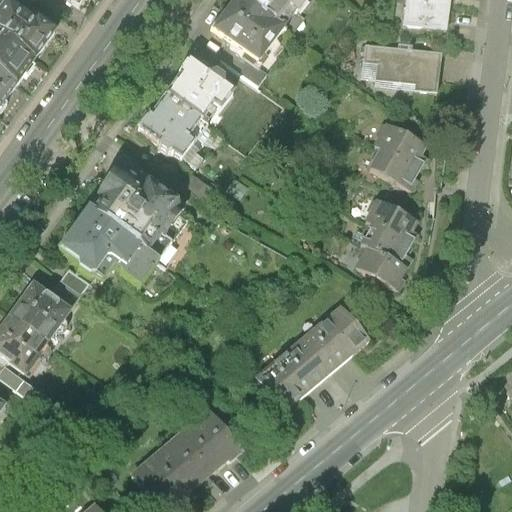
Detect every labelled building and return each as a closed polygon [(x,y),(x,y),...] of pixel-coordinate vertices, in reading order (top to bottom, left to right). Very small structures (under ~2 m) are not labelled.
[(2,0),(2,1),(20,14),(30,0),(2,0)] [(285,23),(252,0),(241,0),(219,32),(239,47),(268,67),(294,29),(285,23)] [(252,0),(285,23),(293,11),(303,18),(315,0),(252,0)] [(457,28),(460,0),(415,0),(413,24),(457,28)] [(4,5),(0,10),(0,41),(32,66),(54,37),(35,23),(33,27),(4,5)] [(0,79),(14,90),(32,66),(0,41),(0,79)] [(446,94),(451,52),(373,43),(368,85),(446,94)] [(230,60),(267,86),(276,73),(268,67),(239,47),(230,60)] [(195,60),(168,95),(213,129),(240,94),(195,60)] [(0,79),(0,108),(14,90),(0,79)] [(186,164),(213,129),(168,95),(141,130),(186,164)] [(383,143),(390,147),(427,161),(435,147),(394,124),(383,143)] [(432,163),(427,161),(390,147),(377,170),(415,192),(432,163)] [(90,211),(163,264),(197,217),(124,164),(90,211)] [(202,175),(194,186),(217,204),(225,193),(202,175)] [(385,201),(374,220),(417,244),(428,224),(385,201)] [(163,264),(90,211),(59,254),(78,268),(98,283),(106,288),(117,272),(144,291),(163,264)] [(363,240),(373,246),(406,263),(417,244),(374,220),(363,240)] [(418,269),(406,263),(373,246),(362,267),(406,291),(418,269)] [(78,268),(57,297),(77,311),(98,283),(78,268)] [(12,317),(56,348),(81,314),(77,311),(57,297),(37,282),(12,317)] [(293,411),(379,343),(351,308),(265,376),(293,411)] [(56,348),(12,317),(0,332),(0,360),(31,383),(56,348)] [(176,511),(250,451),(217,412),(143,473),(176,511)]
